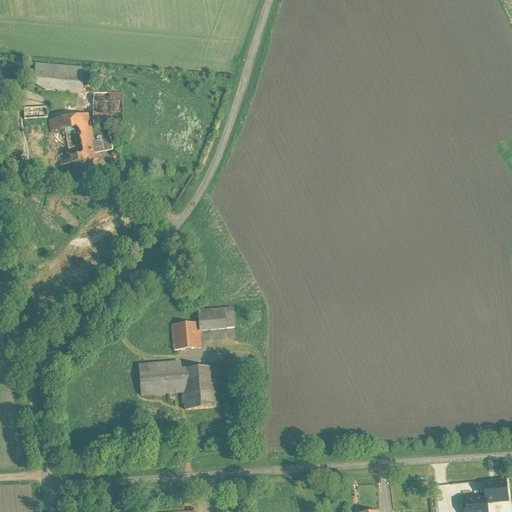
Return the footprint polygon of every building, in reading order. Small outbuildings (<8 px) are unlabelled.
[(88,68),(33,62),(30,88),(85,94),(88,68)] [(129,97),(96,92),(93,117),(126,121),(129,97)] [(46,105),(24,105),(25,117),(46,117),(46,105)] [(86,113),(49,120),(58,167),(69,164),(72,182),(98,178),(94,156),(115,152),(112,138),(91,142),(86,113)] [(198,324),(173,324),(174,351),(202,350),(201,330),(225,329),(224,313),(197,314),(198,324)] [(181,406),(187,406),(216,405),(216,370),(178,371),(178,362),(137,363),(137,396),(181,396),(181,406)] [(504,503),(504,482),(486,482),(486,497),(464,497),(464,511),(490,511),(490,503),(504,503)]
